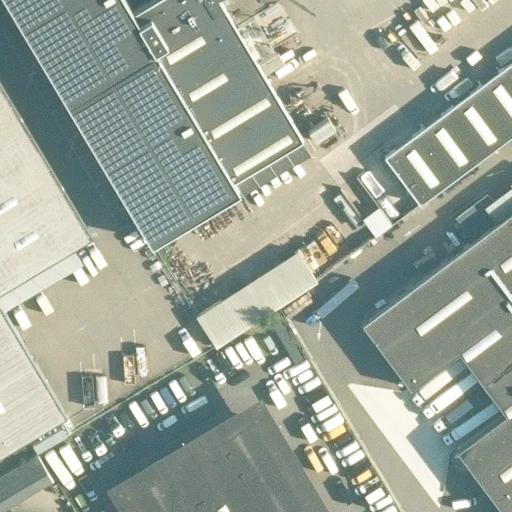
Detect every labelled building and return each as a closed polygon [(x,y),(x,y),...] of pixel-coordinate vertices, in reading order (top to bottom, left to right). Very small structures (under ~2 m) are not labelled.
[(127,0),(7,0),(150,239),(239,187),(233,177),(302,135),(221,0),(146,0),(133,8),(127,0)] [(511,133),(511,58),(384,154),(419,202),(511,133)] [(0,451),(66,412),(0,301),(0,288),(92,233),(0,79),(0,451)] [(368,216),(380,232),(396,221),(383,204),(368,216)] [(511,511),(511,208),(382,305),(361,321),(409,385),(459,347),(505,408),(455,446),(471,468),(504,511),(503,511),(511,511)] [(201,310),(221,343),(325,279),(306,247),(201,310)] [(122,495),(132,511),(309,511),(254,420),(255,419),(254,417),(122,495)]
